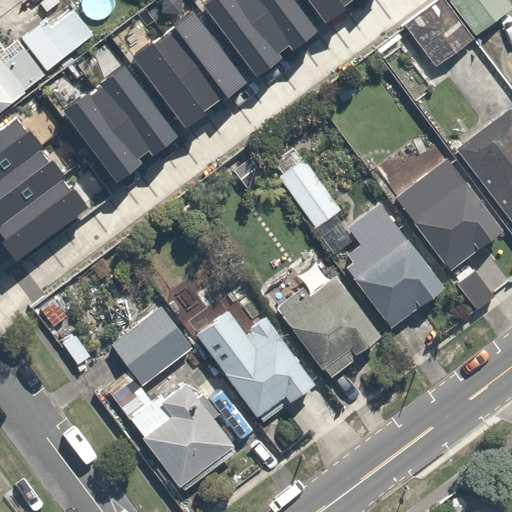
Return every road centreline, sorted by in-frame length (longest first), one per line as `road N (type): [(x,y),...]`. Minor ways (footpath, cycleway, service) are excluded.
road 1 (secondary): [(511,367),(319,511)]
road 2 (residential): [(96,511),(0,383)]
